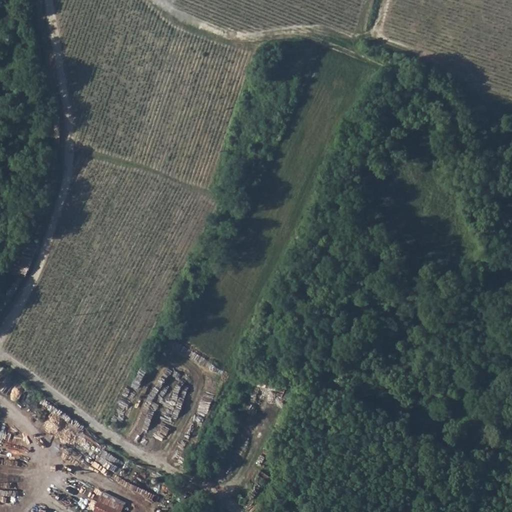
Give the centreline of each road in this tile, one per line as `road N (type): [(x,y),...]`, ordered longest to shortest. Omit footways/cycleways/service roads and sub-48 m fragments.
road 1 (track): [(511,302),(471,198),(455,118),(431,84),(298,34),(244,38),(200,29),(156,0)]
road 2 (track): [(0,336),(55,225),(70,159),(49,0)]
road 3 (track): [(0,355),(126,454),(216,492),(237,511)]
road 4 (track): [(298,34),(375,41),(511,104)]
